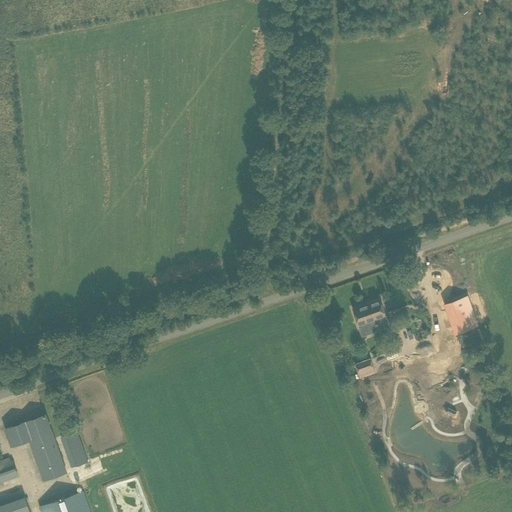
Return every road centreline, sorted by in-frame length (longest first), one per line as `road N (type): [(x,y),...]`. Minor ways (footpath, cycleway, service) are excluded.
road 1 (unclassified): [(0,392),(511,212)]
road 2 (track): [(256,302),(291,0)]
